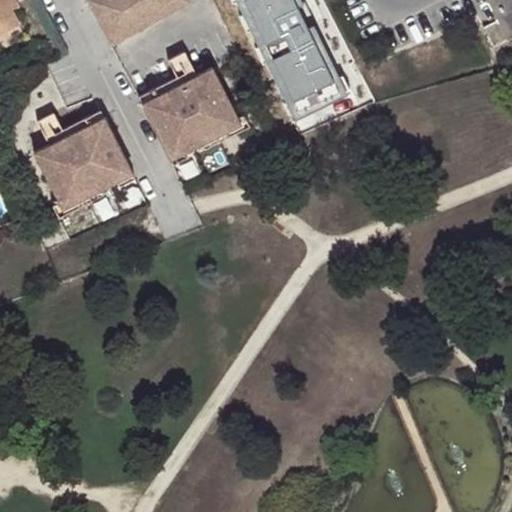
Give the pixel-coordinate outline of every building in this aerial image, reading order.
[(0,0),(0,32),(18,24),(10,9),(5,0),(0,0)] [(18,4),(15,0),(5,0),(10,9),(18,4)] [(187,0),(89,0),(110,40),(187,0)] [(301,0),(234,0),(295,125),(349,99),(301,0)] [(511,0),(502,0),(509,12),(511,18),(511,0)] [(511,18),(509,12),(492,22),(502,42),(511,38),(511,18)] [(166,55),(174,72),(193,62),(184,46),(166,55)] [(156,90),(141,99),(166,148),(177,143),(180,149),(187,146),(203,138),(207,136),(204,130),(224,120),(227,125),(241,118),(237,112),(211,61),(197,70),(192,72),(195,79),(187,83),(182,77),(164,86),(167,93),(161,96),(156,90)] [(193,62),(174,72),(154,83),(156,90),(161,96),(167,93),(164,86),(182,77),(187,83),(195,79),(192,72),(197,70),(193,62)] [(137,91),(141,99),(156,90),(154,83),(137,91)] [(97,100),(80,108),(87,123),(80,126),(76,118),(61,126),(59,127),(62,135),(52,140),(49,133),(43,134),(28,143),(54,193),(57,198),(72,191),(69,186),(89,177),(91,182),(97,180),(111,172),(117,169),(114,162),(125,157),(97,100)] [(59,121),(58,119),(50,103),(33,111),(41,130),(59,121)] [(87,123),(80,108),(58,119),(59,121),(61,126),(76,118),(80,126),(87,123)] [(207,136),(203,138),(206,143),(249,122),(244,110),(237,112),(241,118),(227,125),(224,120),(204,130),(207,136)] [(59,127),(61,126),(59,121),(41,130),(43,134),(49,133),(52,140),(62,135),(59,127)] [(177,143),(166,148),(172,161),(190,152),(187,146),(180,149),(177,143)] [(117,169),(111,172),(113,177),(131,169),(125,157),(114,162),(117,169)] [(57,198),(54,193),(48,196),(54,209),(100,185),(97,180),(91,182),(89,177),(69,186),(72,191),(57,198)]
